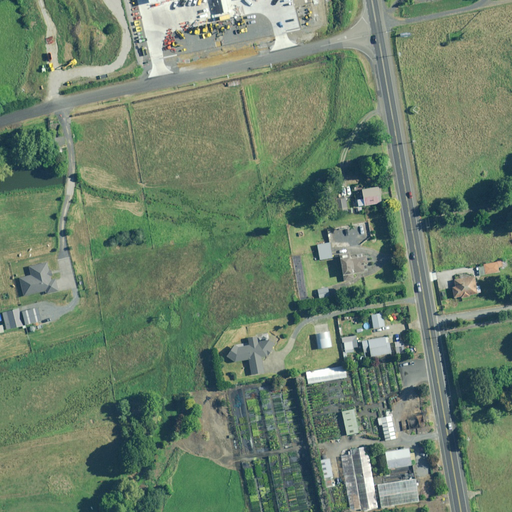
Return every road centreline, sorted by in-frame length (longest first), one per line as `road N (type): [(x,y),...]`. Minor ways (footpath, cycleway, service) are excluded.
road 1 (trunk): [(461,511),(376,32)]
road 2 (residential): [(376,32),(0,119)]
